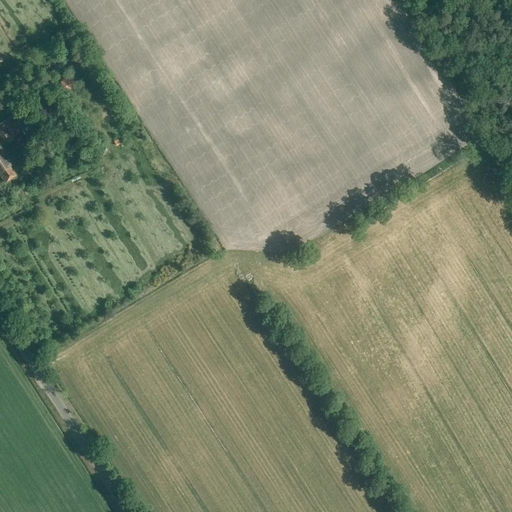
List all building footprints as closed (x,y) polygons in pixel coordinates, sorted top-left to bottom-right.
[(60,84),(66,93),(76,87),(69,77),(60,84)] [(1,116),(6,125),(24,115),(19,106),(1,116)] [(76,106),(67,112),(73,120),(82,114),(76,106)] [(0,130),(0,137),(4,143),(35,123),(28,112),(0,130)] [(0,175),(5,183),(15,175),(9,166),(11,165),(0,148),(0,175)] [(89,305),(100,300),(95,290),(84,295),(89,305)]
